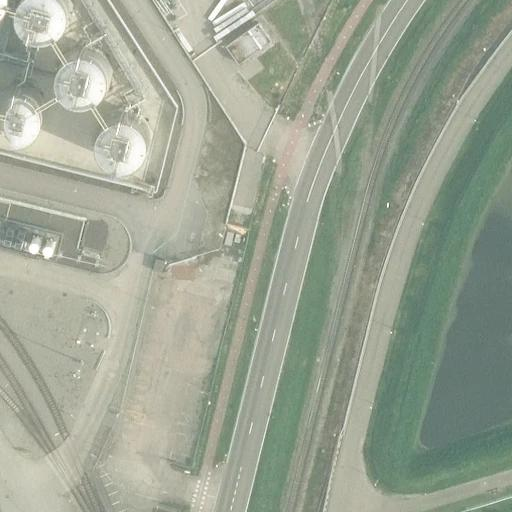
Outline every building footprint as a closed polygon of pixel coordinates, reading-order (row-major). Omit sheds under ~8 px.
[(20,0),(19,4),(19,13),(21,20),(26,26),(32,31),(39,34),(46,35),(54,33),(61,29),(66,24),(70,17),(71,10),(70,1),(69,0),(20,0)] [(261,22),(227,45),(241,62),(272,41),(261,22)] [(59,70),(59,78),(61,86),(66,92),(72,97),(79,100),(86,100),(94,99),(101,95),(106,90),(110,83),(111,76),(110,67),(106,59),(100,53),(92,49),(83,48),(75,50),(67,55),(62,61),(59,70)] [(0,130),(0,131),(6,136),(13,139),(21,139),(28,138),(35,134),(41,129),(44,122),(46,114),(45,106),(41,98),(35,92),(27,88),(18,87),(9,89),(2,93),(0,95),(0,130)] [(100,135),(100,144),(102,151),(106,157),(112,162),(120,165),(127,165),(135,164),(141,160),(147,155),(151,148),(152,141),(151,132),(147,124),(141,118),(133,114),(124,113),(116,115),(108,120),(103,126),(100,135)]
